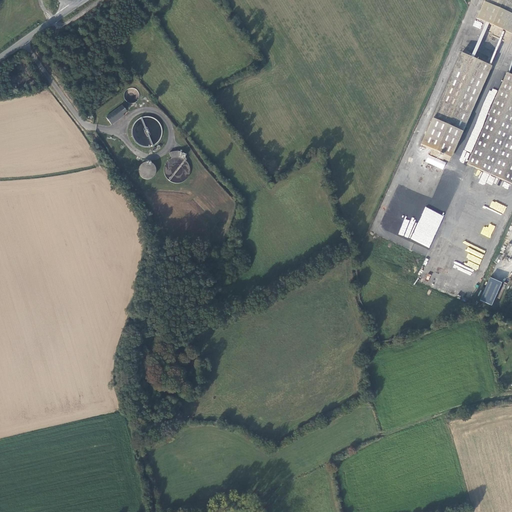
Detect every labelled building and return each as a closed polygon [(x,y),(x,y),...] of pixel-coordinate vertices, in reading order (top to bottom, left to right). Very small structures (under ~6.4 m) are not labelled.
[(511,0),(484,0),(476,19),(491,25),(489,31),(494,34),(496,28),(511,34),(511,0)] [(476,19),(474,23),(479,31),(488,35),(489,31),(491,25),(476,19)] [(508,44),(511,34),(496,28),(494,34),(492,37),(505,43),(508,44)] [(428,150),(446,159),(491,62),(461,49),(419,141),(430,146),(428,150)] [(124,63),(120,67),(125,73),(129,69),(124,63)] [(511,75),(504,72),(486,111),(487,112),(465,161),(511,183),(511,181),(511,75)] [(118,108),(123,114),(127,111),(122,105),(118,108)] [(118,108),(106,117),(111,125),(124,116),(123,114),(118,108)] [(184,161),(187,155),(172,149),(161,177),(183,186),(192,164),(184,161)] [(156,162),(140,162),(139,178),(155,178),(156,162)] [(480,300),(492,305),(502,282),(489,277),(480,300)]
